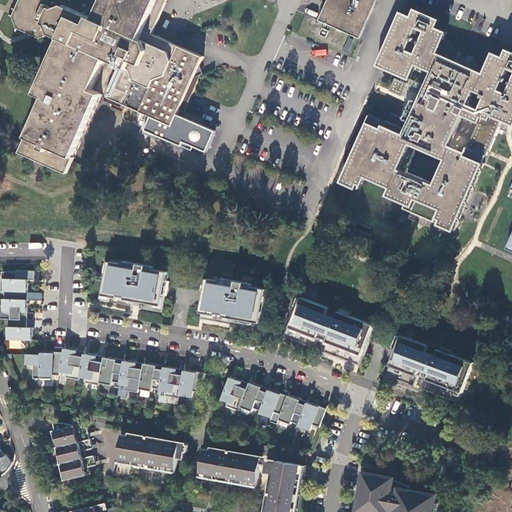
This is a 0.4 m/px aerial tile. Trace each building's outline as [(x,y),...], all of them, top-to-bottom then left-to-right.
[(75,157),(102,94),(153,116),(147,130),(183,146),(184,141),(207,152),(216,132),(178,115),(194,78),(203,74),(201,65),(204,57),(185,49),(182,40),(174,44),(153,35),(168,0),(21,0),(13,16),(18,28),(41,39),(53,34),(61,38),(37,93),(46,97),(21,152),(69,173),(75,158),(75,157)] [(377,0),(327,0),(318,21),(360,39),(377,0)] [(511,50),(507,48),(504,56),(493,51),(484,72),(439,52),(448,31),(437,27),(441,19),(415,8),(412,16),(401,11),(399,16),(396,17),(397,20),(392,32),(389,33),(390,37),(386,46),(383,47),(384,51),(377,66),(403,77),(401,81),(396,78),(390,91),(403,96),(408,83),(424,90),(419,102),(411,121),(405,134),(402,132),(403,128),(386,121),(383,128),(369,122),(363,135),(360,136),(361,139),(356,151),(353,153),(354,156),(349,168),(345,169),(347,173),(343,182),(359,189),(364,176),(392,188),(389,195),(406,203),(404,208),(456,230),(485,163),(471,157),(474,148),(488,155),(503,120),(511,123),(511,50)] [(343,50),(348,52),(353,40),(348,38),(343,50)] [(413,99),(405,119),(411,121),(419,102),(413,99)] [(485,163),(488,155),(474,148),(471,157),(485,163)] [(123,263),(109,261),(103,295),(118,297),(118,296),(125,297),(125,299),(132,300),(131,303),(154,307),(155,304),(162,305),(168,271),(154,269),(154,266),(124,260),(123,263)] [(16,271),(1,271),(1,290),(5,290),(5,298),(21,298),(21,290),(28,291),(28,282),(27,282),(27,279),(28,279),(28,278),(15,278),(16,271)] [(221,280),(206,277),(205,287),(201,286),(198,302),(202,302),(200,311),(215,314),(216,312),(223,313),(223,315),(229,316),(229,319),(251,323),(252,320),(260,322),(266,288),(251,285),(251,282),(221,277),(221,280)] [(328,306),(300,296),(289,326),(317,338),(319,331),(328,334),(326,341),(361,354),(372,324),(337,310),(335,316),(326,312),(328,306)] [(5,298),(3,298),(3,304),(0,303),(0,314),(6,315),(6,318),(8,318),(21,319),(21,311),(27,311),(27,302),(26,302),(26,300),(27,300),(28,298),(21,298),(5,298)] [(8,318),(7,338),(33,339),(33,338),(32,338),(32,335),(33,335),(33,327),(26,326),(27,319),(21,319),(8,318)] [(428,346),(400,335),(389,366),(417,376),(419,370),(428,374),(426,380),(461,394),(473,363),(437,349),(435,355),(426,352),(428,346)] [(66,348),(64,348),(63,358),(61,371),(67,372),(66,376),(77,378),(78,370),(81,371),(84,357),(76,356),(77,350),(68,348),(68,350),(65,349),(66,348)] [(42,350),(41,350),(41,363),(34,363),(33,377),(52,378),(53,374),(60,374),(61,371),(63,358),(54,357),(54,351),(45,350),(45,351),(43,351),(42,350)] [(86,353),(84,353),(84,357),(81,371),(80,376),(87,377),(86,381),(97,383),(98,375),(101,376),(103,362),(96,361),(97,355),(88,354),(88,355),(85,354),(86,353)] [(106,357),(104,356),(103,362),(101,376),(100,382),(112,384),(113,380),(121,382),(123,366),(116,365),(117,358),(109,357),(109,358),(106,358),(106,357)] [(125,360),(124,360),(123,366),(121,382),(121,383),(127,384),(126,388),(137,390),(138,382),(141,383),(143,369),(136,368),(137,362),(128,360),(128,361),(125,361),(125,360)] [(146,363),(144,362),(143,369),(141,383),(140,388),(153,390),(153,387),(161,388),(163,372),(156,371),(157,365),(149,363),(149,364),(146,364),(146,363)] [(168,366),(164,366),(163,372),(161,388),(160,389),(167,390),(166,394),(176,396),(178,388),(181,389),(183,374),(176,373),(177,367),(168,365),(168,366)] [(185,368),(184,368),(183,374),(181,389),(180,394),(192,396),(193,390),(201,391),(204,371),(188,369),(188,370),(185,369),(185,368)] [(232,377),(230,376),(222,398),(227,401),(226,405),(236,408),(238,401),(241,402),(247,387),(239,385),(241,379),(233,376),(232,377)] [(251,381),(249,381),(247,387),(241,402),(240,406),(252,410),(254,407),(260,409),(266,394),(260,391),(262,385),(254,382),(253,383),(250,382),(251,381)] [(270,388),(269,388),(266,394),(260,409),(260,412),(272,417),(274,411),(281,413),(288,395),(272,389),(272,390),(269,389),(270,388)] [(290,394),(288,393),(288,395),(281,413),(279,418),(291,422),(292,419),(299,422),(305,406),(298,404),(300,398),(292,395),(292,396),(289,395),(290,394)] [(308,400),(307,400),(305,406),(299,422),(298,424),(310,428),(312,423),(319,425),(326,407),(310,401),(310,402),(307,401),(308,400)] [(53,420),(59,446),(61,434),(79,437),(79,441),(91,438),(88,427),(53,420)] [(59,446),(67,479),(88,475),(86,467),(97,464),(95,455),(84,457),(82,450),(93,448),(91,438),(79,441),(79,437),(61,434),(59,446)] [(181,444),(123,434),(119,457),(177,467),(181,444)] [(0,471),(6,472),(10,467),(13,462),(6,453),(4,455),(0,448),(0,471)] [(204,448),(200,472),(258,481),(262,457),(204,448)] [(275,473),(277,462),(274,461),(274,459),(268,458),(265,472),(275,473)] [(297,511),(305,465),(278,460),(277,462),(275,473),(268,511),(297,511)] [(395,477),(365,472),(358,511),(365,511),(388,511),(390,508),(396,509),(395,511),(433,511),(437,494),(408,489),(409,486),(400,484),(400,488),(394,486),(395,477)] [(106,502),(75,510),(75,511),(108,511),(106,502)]
